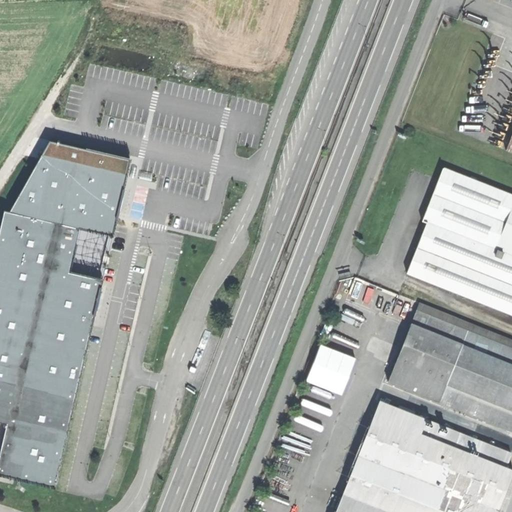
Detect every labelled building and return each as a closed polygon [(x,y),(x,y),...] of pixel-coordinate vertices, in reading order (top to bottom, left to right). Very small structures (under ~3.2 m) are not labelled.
[(79,226),(112,233),(130,158),(51,140),(9,211),(79,226)] [(511,205),(511,196),(443,169),(430,199),(422,221),(426,223),(406,273),(511,315),(511,256),(494,250),(511,205)] [(511,205),(494,250),(511,256),(511,205)] [(0,455),(0,472),(54,485),(102,279),(69,271),(79,226),(9,211),(6,210),(0,234),(0,418),(8,421),(0,455)] [(511,341),(416,304),(413,311),(466,332),(511,349),(511,341)] [(466,332),(413,311),(399,349),(385,383),(438,404),(466,332)] [(511,349),(466,332),(438,404),(511,432),(511,349)] [(319,343),(306,380),(343,393),(356,356),(319,343)] [(425,420),(378,401),(334,511),(388,511),(424,421),(425,420)] [(472,440),(424,421),(388,511),(443,511),(451,492),(454,485),(467,454),(472,440)] [(473,438),(472,440),(467,454),(504,468),(510,453),(473,438)] [(492,500),(504,468),(467,454),(454,485),(468,491),(475,494),(492,500)] [(497,511),(498,510),(451,492),(443,511),(497,511)]
